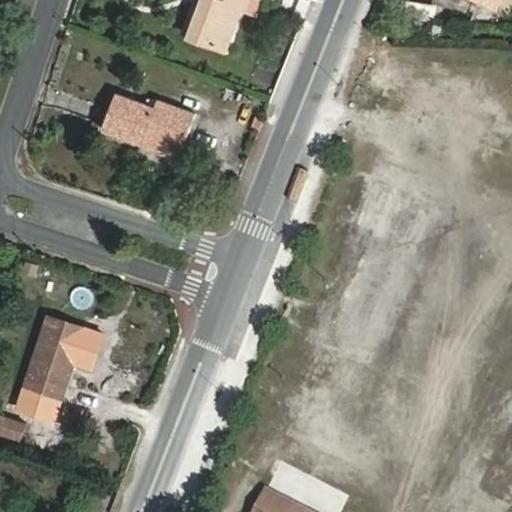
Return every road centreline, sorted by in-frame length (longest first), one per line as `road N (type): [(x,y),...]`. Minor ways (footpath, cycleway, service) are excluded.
road 1 (unclassified): [(342,0),(241,262)]
road 2 (residential): [(241,262),(0,177)]
road 3 (residential): [(0,221),(226,300)]
road 4 (unclassified): [(226,300),(143,511)]
road 5 (residential): [(51,0),(0,148)]
